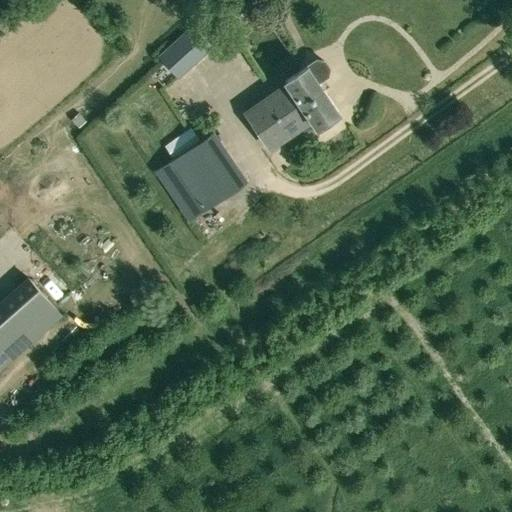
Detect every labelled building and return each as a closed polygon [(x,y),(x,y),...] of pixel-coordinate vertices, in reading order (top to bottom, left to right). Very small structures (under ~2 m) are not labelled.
[(203,37),(197,31),(194,27),(160,58),(163,62),(177,77),(207,50),(199,41),(203,37)] [(316,128),(339,113),(320,84),(328,79),(330,71),(324,63),(316,61),(285,81),(286,83),(243,112),(269,151),(312,122),(316,128)] [(80,126),(85,121),(78,113),(72,118),(80,126)] [(190,221),(234,191),(199,141),(156,171),(190,221)] [(53,261),(58,267),(65,260),(60,255),(53,261)] [(0,370),(62,316),(28,278),(0,302),(0,370)]
